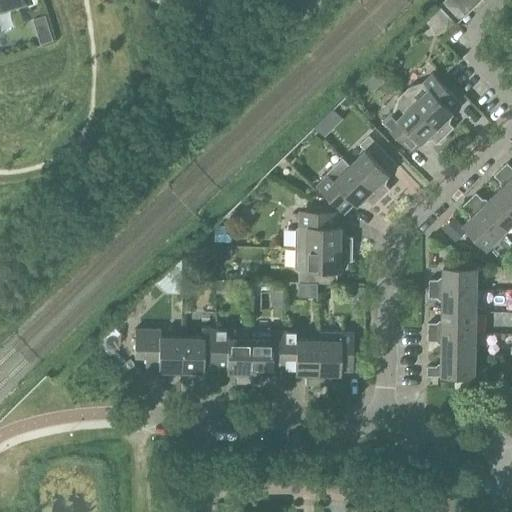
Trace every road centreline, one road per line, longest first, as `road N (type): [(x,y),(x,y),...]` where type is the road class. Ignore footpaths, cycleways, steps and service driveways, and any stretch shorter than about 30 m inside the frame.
road 1 (residential): [(384,428),(390,250),(511,121)]
road 2 (residential): [(384,428),(134,412)]
road 3 (residential): [(199,511),(204,494),(216,489),(434,498)]
road 4 (residential): [(511,96),(461,44),(505,0)]
